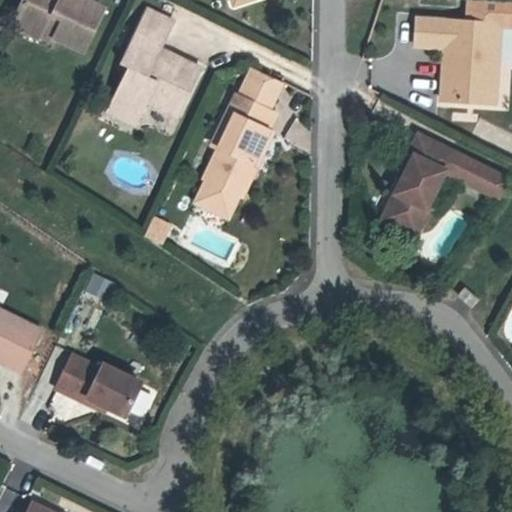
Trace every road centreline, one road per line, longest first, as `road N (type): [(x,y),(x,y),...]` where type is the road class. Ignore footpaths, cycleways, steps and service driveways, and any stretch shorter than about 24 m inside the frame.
road 1 (residential): [(335,0),(331,301)]
road 2 (residential): [(170,511),(204,385),(237,330),(331,301)]
road 3 (residential): [(331,301),(408,304),(473,338),(511,399)]
road 4 (residential): [(0,437),(170,511)]
